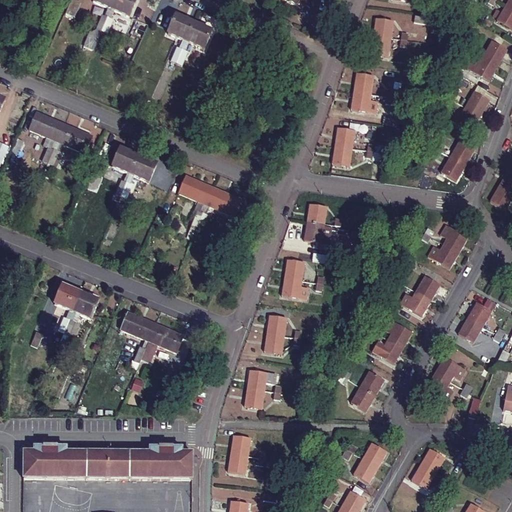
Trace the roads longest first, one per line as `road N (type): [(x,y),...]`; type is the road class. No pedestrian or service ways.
road 1 (residential): [(0,75),(285,194)]
road 2 (residential): [(0,231),(236,334)]
road 3 (residential): [(494,235),(400,388),(394,412),(408,434)]
road 4 (residential): [(13,438),(205,436)]
road 5 (residential): [(290,181),(471,209)]
road 6 (residential): [(236,334),(285,194)]
road 7 (residential): [(200,0),(335,56)]
road 8 (residential): [(290,181),(335,56)]
road 9 (residential): [(511,89),(471,209)]
